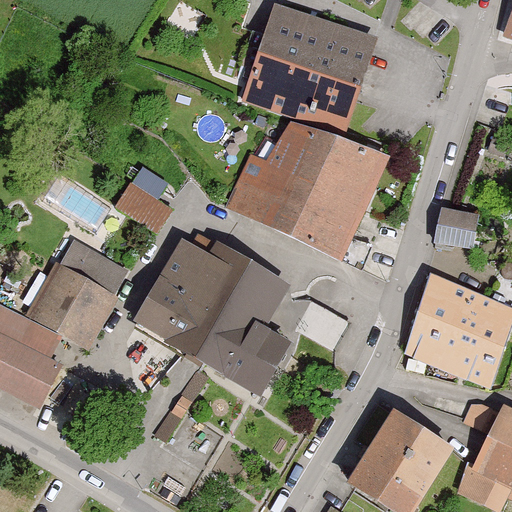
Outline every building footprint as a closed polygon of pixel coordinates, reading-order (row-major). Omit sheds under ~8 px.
[(511,5),(500,40),(511,44),(511,5)] [(240,104),(343,136),(374,39),(271,6),(240,104)] [(250,158),(227,211),(362,273),(373,249),(351,244),(387,161),(285,126),(267,163),(250,158)] [(445,208),(438,243),(474,248),(478,213),(445,208)] [(287,288),(196,237),(190,247),(179,241),(130,326),(261,401),(293,345),(264,328),(287,288)] [(0,310),(0,394),(37,414),(61,367),(19,347),(31,327),(82,354),(128,271),(72,239),(22,321),(0,310)] [(511,328),(511,309),(430,279),(401,358),(489,390),(511,328)] [(511,413),(499,407),(495,414),(482,408),(472,408),(463,427),(483,437),(456,492),(494,511),(499,511),(509,493),(511,494),(511,413)] [(408,511),(448,452),(388,412),(339,485),(380,511),(408,511)]
